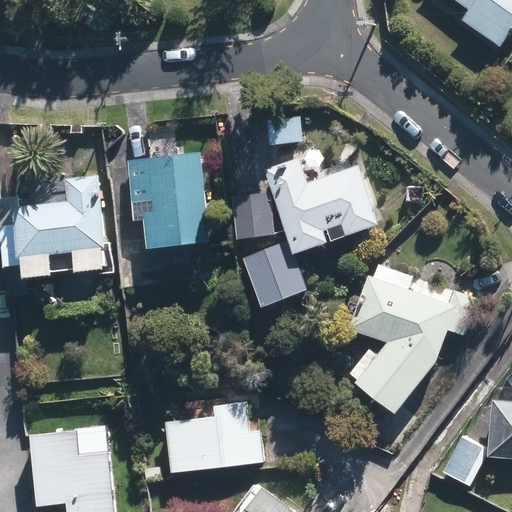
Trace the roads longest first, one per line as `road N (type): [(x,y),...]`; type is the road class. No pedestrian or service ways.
road 1 (residential): [(0,73),(55,80),(336,52)]
road 2 (residential): [(336,52),(511,188)]
